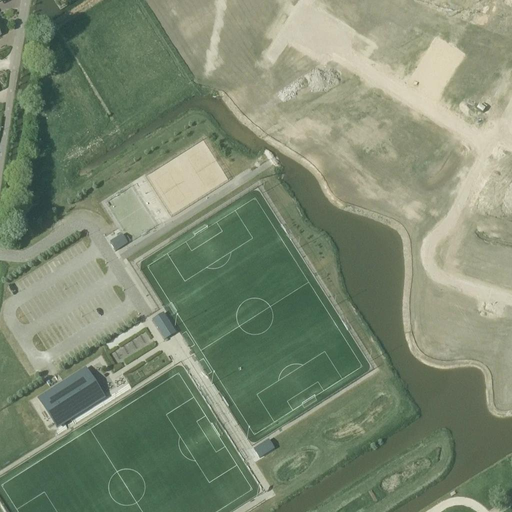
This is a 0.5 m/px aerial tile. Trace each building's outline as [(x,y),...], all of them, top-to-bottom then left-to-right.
[(262,0),(264,1),(257,11),(258,12),(278,24),(285,14),(271,5),(273,0),(262,0)] [(247,20),(244,25),(254,31),(257,26),(271,35),(278,24),(258,12),(251,22),(247,20)] [(242,38),(235,50),(255,63),(262,51),(249,42),(252,37),(242,30),(239,36),(242,38)] [(389,45),(380,59),(391,66),(403,46),(393,39),(395,35),(390,32),(384,42),(389,45)] [(403,46),(391,66),(401,72),(410,59),(415,62),(422,52),(417,48),(414,52),(403,46)] [(280,60),(273,71),(278,74),(281,70),(292,77),(304,57),(294,50),(285,64),(280,60)] [(304,57),(292,77),(302,83),(300,87),(305,90),(311,80),(306,77),(315,63),(304,57)] [(328,63),(316,81),(326,87),(338,69),(328,63)] [(338,69),(326,87),(337,94),(348,75),(338,69)] [(454,87),(446,100),(458,108),(470,88),(458,80),(461,76),(456,73),(449,83),(454,87)] [(348,75),(337,94),(347,100),(358,82),(348,75)] [(358,82),(347,100),(357,107),(368,88),(358,82)] [(368,88),(357,107),(367,113),(379,95),(368,88)] [(379,95),(367,113),(377,119),(389,101),(379,95)] [(386,119),(380,130),(385,133),(387,129),(398,136),(411,116),(400,109),(391,123),(386,119)] [(411,116),(398,136),(408,142),(406,146),(411,149),(417,139),(412,136),(421,122),(411,116)] [(423,139),(416,149),(421,152),(424,148),(436,156),(448,136),(436,128),(428,142),(423,139)] [(511,158),(499,178),(511,186),(509,190),(511,191),(511,158)] [(121,236),(110,243),(110,244),(115,252),(127,244),(121,236)] [(175,334),(163,315),(152,321),(164,341),(175,334)] [(10,349),(0,355),(16,381),(1,390),(8,400),(34,384),(38,381),(32,371),(27,374),(26,373),(24,370),(10,349)] [(55,426),(101,396),(85,371),(39,401),(55,426)] [(266,442),(252,451),(258,459),(271,451),(266,442)]
